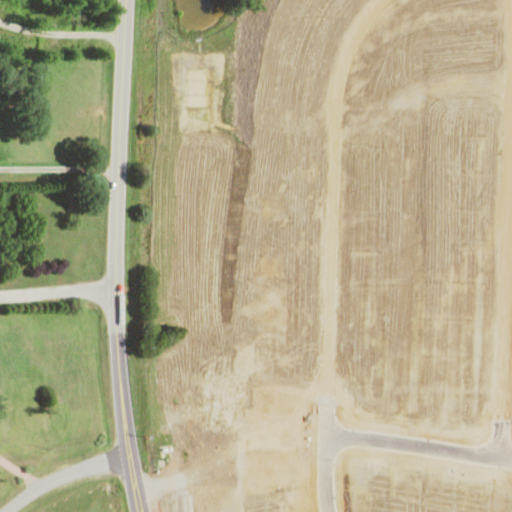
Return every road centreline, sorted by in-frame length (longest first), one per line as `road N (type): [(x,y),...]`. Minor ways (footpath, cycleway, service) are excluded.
road 1 (secondary): [(138,511),(121,417),(115,288),(125,0)]
road 2 (residential): [(375,0),(355,25),(334,109),(330,425)]
road 3 (residential): [(511,56),(504,453)]
road 4 (residential): [(330,425),(511,454)]
road 5 (residential): [(128,458),(64,478),(19,511)]
